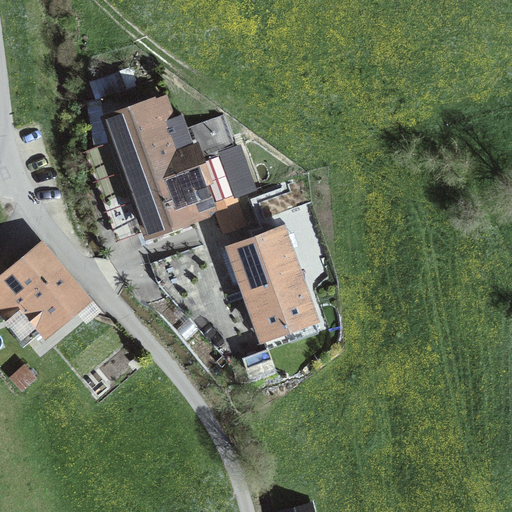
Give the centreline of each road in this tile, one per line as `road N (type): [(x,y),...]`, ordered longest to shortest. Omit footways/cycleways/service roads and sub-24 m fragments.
road 1 (unclassified): [(0,169),(221,437),(248,511)]
road 2 (track): [(99,0),(164,56),(236,90)]
